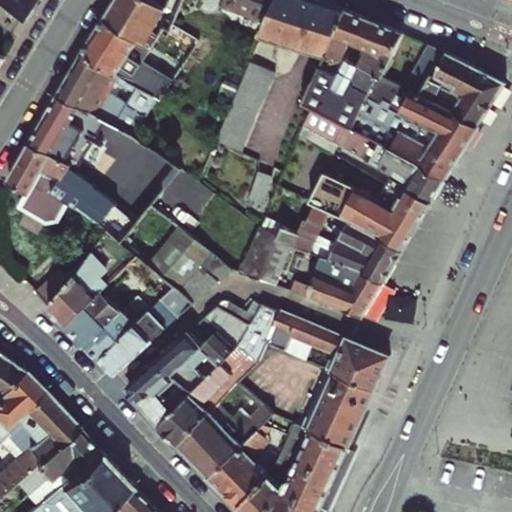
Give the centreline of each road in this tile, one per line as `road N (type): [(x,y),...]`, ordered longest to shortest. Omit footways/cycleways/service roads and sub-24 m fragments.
road 1 (residential): [(203,511),(0,303)]
road 2 (secondary): [(511,215),(418,421)]
road 3 (residential): [(77,0),(0,127)]
